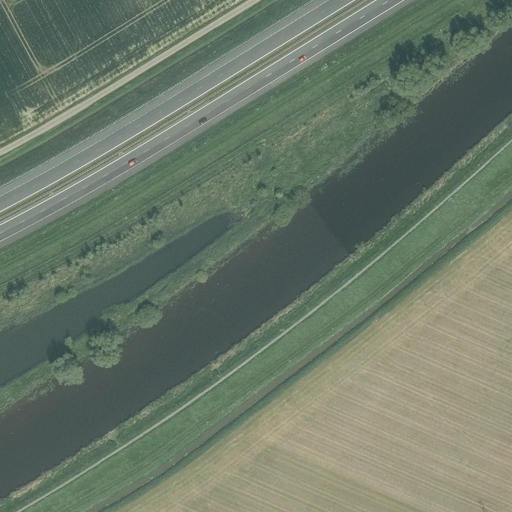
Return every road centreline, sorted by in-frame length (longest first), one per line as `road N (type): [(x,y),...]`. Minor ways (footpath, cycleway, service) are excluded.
road 1 (motorway): [(0,233),(390,0)]
road 2 (motorway): [(340,0),(0,203)]
road 3 (unclassified): [(0,152),(253,0)]
